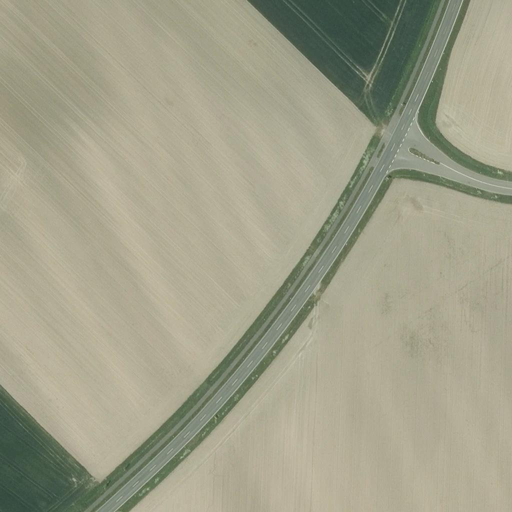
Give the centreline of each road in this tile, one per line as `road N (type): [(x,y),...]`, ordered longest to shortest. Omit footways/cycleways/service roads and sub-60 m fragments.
road 1 (tertiary): [(105,511),(252,363),(324,265),(395,141)]
road 2 (tertiary): [(395,141),(456,0)]
road 3 (tertiary): [(395,141),(469,178),(511,189)]
